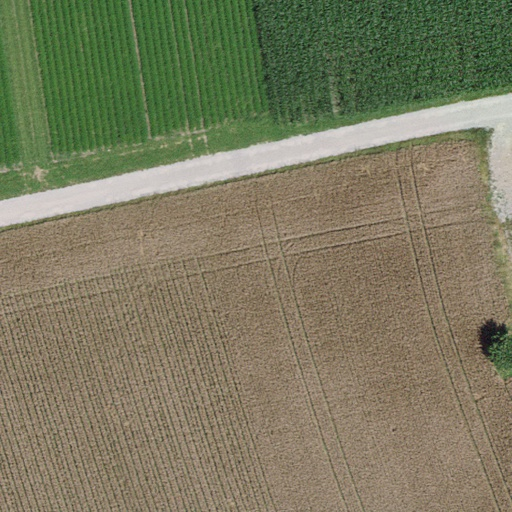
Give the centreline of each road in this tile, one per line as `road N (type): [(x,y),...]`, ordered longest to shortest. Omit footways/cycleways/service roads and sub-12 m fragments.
road 1 (residential): [(0,218),(511,112)]
road 2 (track): [(511,122),(500,140),(498,174),(511,242)]
